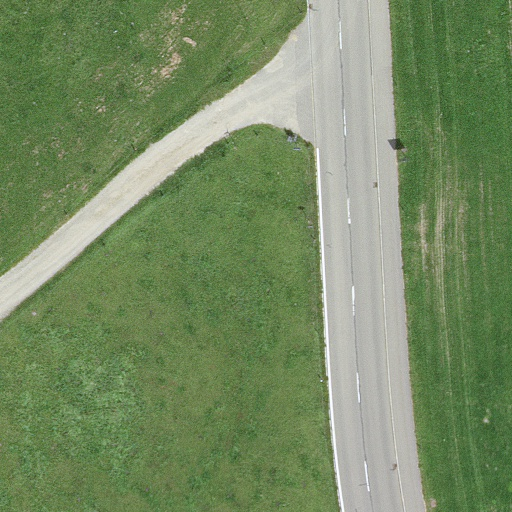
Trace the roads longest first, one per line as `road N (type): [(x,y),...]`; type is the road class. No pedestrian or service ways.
road 1 (tertiary): [(339,0),(374,511)]
road 2 (track): [(343,78),(259,97),(206,131),(0,306)]
